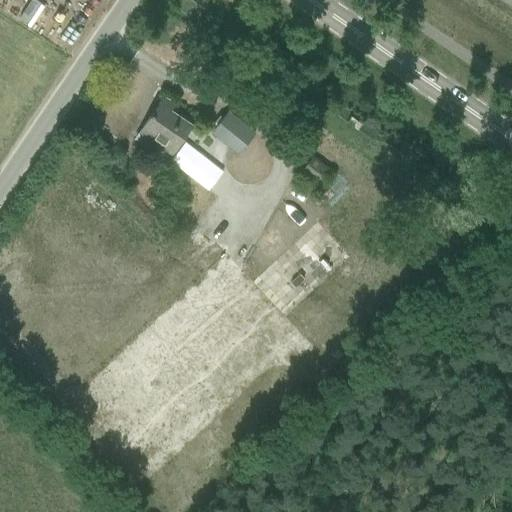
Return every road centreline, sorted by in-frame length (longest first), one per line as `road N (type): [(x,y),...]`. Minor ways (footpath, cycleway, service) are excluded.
road 1 (unknown): [(118,36),(297,147),(308,183),(290,209),(275,211),(237,188),(214,148)]
road 2 (unclassified): [(0,219),(142,0)]
road 3 (tertiary): [(511,140),(310,0)]
